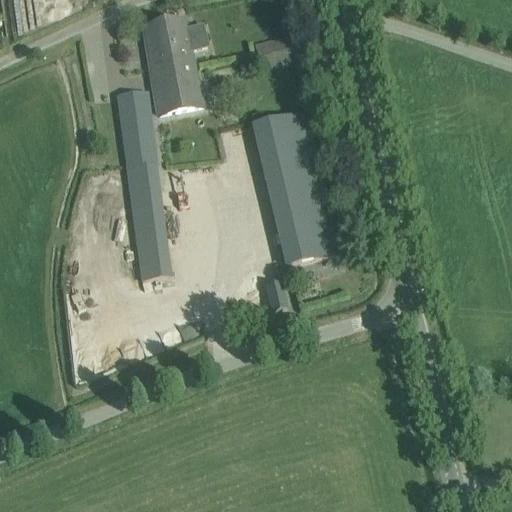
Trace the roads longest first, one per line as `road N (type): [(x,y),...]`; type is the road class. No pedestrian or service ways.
road 1 (unclassified): [(0,457),(229,363),(409,309)]
road 2 (tertiary): [(409,309),(336,12)]
road 3 (residential): [(336,12),(511,68)]
road 4 (tertiary): [(449,481),(409,309)]
road 5 (residential): [(0,55),(127,0)]
